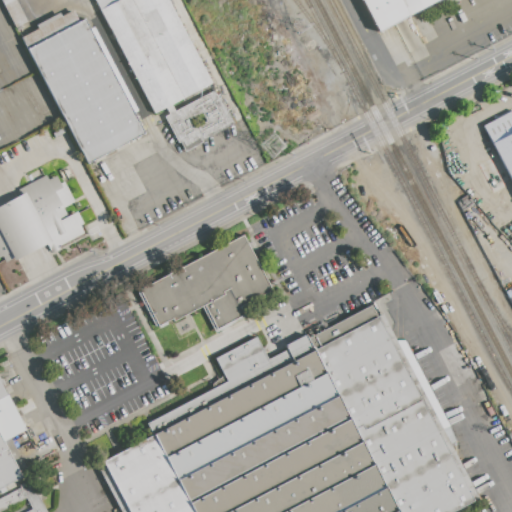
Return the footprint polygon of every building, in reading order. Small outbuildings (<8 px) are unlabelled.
[(0,0),(14,0),(25,21),(13,27),(0,0)] [(154,113),(95,0),(167,0),(211,84),(171,105),(165,107),(154,113)] [(439,0),(378,32),(361,0),(439,0)] [(143,133),(86,163),(21,37),(37,29),(36,25),(59,13),(61,16),(72,11),(78,22),(84,19),(143,133)] [(164,117),(169,114),(165,107),(171,105),(174,111),(213,92),(216,99),(219,97),(233,124),(201,141),(202,143),(185,152),(180,142),(178,143),(164,117)] [(511,181),(483,126),(511,111),(511,181)] [(0,205),(20,195),(18,190),(45,176),(48,180),(56,175),(60,184),(63,182),(73,202),(62,208),(67,216),(77,211),(84,224),(79,226),(83,233),(59,246),(60,248),(51,253),(46,244),(14,260),(13,258),(6,262),(2,256),(0,257),(0,205)] [(243,235),(271,290),(239,307),(243,314),(216,328),(203,305),(174,320),(172,317),(157,326),(139,290),(243,235)] [(473,500),(449,511),(126,511),(100,460),(151,433),(146,423),(226,381),(214,359),(256,337),(267,360),(286,350),(284,346),(305,335),(307,339),(373,305),(473,500)] [(0,511),(0,381),(25,431),(10,439),(28,474),(0,488),(0,511)] [(45,511),(28,511),(32,510),(26,499),(0,511),(0,498),(20,488),(19,486),(30,481),(45,511)] [(123,511),(126,511),(118,493),(112,495),(118,511),(123,511)]
